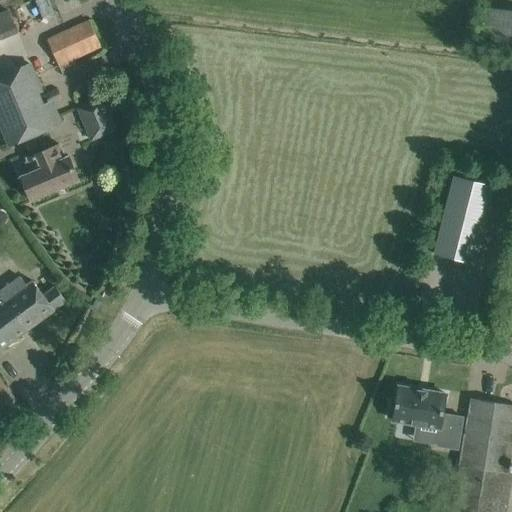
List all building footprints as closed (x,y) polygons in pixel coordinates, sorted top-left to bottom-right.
[(511,6),(490,4),(486,42),(511,44),(511,6)] [(13,8),(0,12),(0,40),(22,32),(13,8)] [(47,40),(58,65),(101,45),(89,21),(47,40)] [(0,76),(0,124),(9,144),(55,125),(46,103),(42,104),(38,94),(42,92),(30,64),(0,76)] [(103,96),(76,107),(85,129),(97,125),(102,137),(117,131),(103,96)] [(23,175),(21,176),(31,200),(79,180),(69,156),(65,157),(59,144),(27,158),(33,171),(23,175)] [(493,185),(454,175),(434,253),(474,263),(493,185)] [(55,286),(43,295),(33,280),(27,285),(20,276),(0,291),(0,305),(11,320),(1,328),(11,342),(66,301),(55,286)] [(0,305),(0,349),(11,342),(1,328),(11,320),(0,305)] [(0,420),(20,406),(0,379),(0,420)] [(396,402),(390,401),(388,417),(394,418),(393,420),(439,428),(436,446),(458,449),(463,417),(443,413),(446,394),(428,391),(428,390),(417,388),(417,389),(399,386),(396,402)] [(460,493),(456,511),(505,511),(508,501),(511,479),(511,473),(507,473),(511,444),(511,404),(471,398),(460,465),(465,466),(460,493)]
